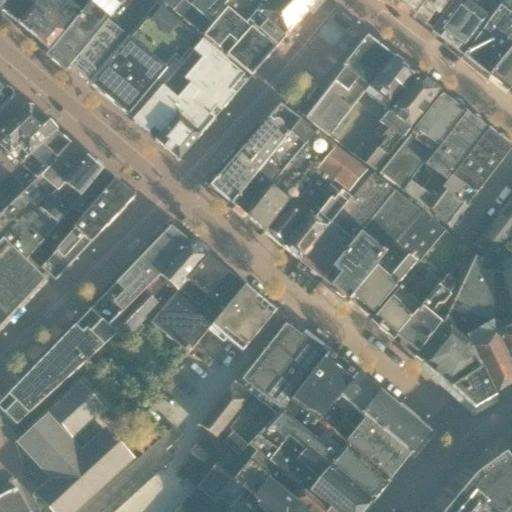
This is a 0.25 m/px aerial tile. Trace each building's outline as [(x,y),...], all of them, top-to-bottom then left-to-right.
[(6,0),(0,6),(0,11),(18,26),(27,15),(39,0),(6,0)] [(39,0),(27,15),(18,26),(47,51),(79,13),(90,0),(39,0)] [(69,69),(125,0),(93,0),(50,54),(69,69)] [(119,50),(156,4),(150,0),(125,0),(69,69),(89,85),(117,49),(119,50)] [(157,0),(171,11),(181,0),(157,0)] [(201,36),(231,0),(181,0),(171,11),(201,36)] [(248,24),(266,5),(270,0),(231,0),(201,36),(221,52),(222,51),(248,24)] [(277,48),(317,1),(316,0),(273,0),(268,7),(266,5),(248,24),(264,36),(277,48)] [(511,0),(382,0),(398,11),(400,9),(413,20),(428,0),(511,0)] [(491,2),(493,0),(457,0),(433,34),(464,57),(499,9),(491,2)] [(503,60),(499,56),(511,39),(511,0),(505,0),(499,9),(464,57),(463,59),(467,61),(489,78),(503,60)] [(89,86),(128,118),(174,60),(180,65),(199,43),(201,41),(157,5),(89,86)] [(228,56),(227,58),(252,78),(275,50),(262,39),(264,36),(248,24),(222,51),(228,56)] [(365,95),(393,59),(367,39),(363,43),(357,38),(296,114),(329,138),(365,95)] [(511,39),(499,56),(503,60),(489,78),(510,94),(511,91),(511,39)] [(213,113),(216,116),(245,83),(199,43),(180,65),(129,124),(175,164),(211,122),(208,119),(213,113)] [(389,113),(409,88),(417,77),(393,59),(365,95),(389,113)] [(378,170),(387,157),(439,94),(417,77),(409,88),(389,113),(383,121),(391,127),(382,138),(385,141),(378,150),(379,151),(370,164),(378,170)] [(0,112),(12,101),(11,95),(0,85),(0,112)] [(403,193),(410,183),(423,165),(464,112),(442,95),(412,135),(381,176),(403,193)] [(231,207),(300,123),(279,106),(209,188),(231,207)] [(0,217),(45,174),(70,146),(30,112),(25,112),(0,136),(0,217)] [(426,210),(427,210),(488,130),(464,112),(423,165),(435,174),(421,191),(410,183),(403,193),(426,210)] [(231,207),(247,220),(274,184),(315,134),(300,123),(231,207)] [(467,208),(511,149),(511,148),(488,130),(427,210),(451,231),(467,209),(467,208)] [(291,207),(299,196),(314,207),(335,182),(351,161),(336,150),(315,134),(274,184),(247,220),(264,235),(288,205),(291,207)] [(46,283),(25,263),(32,255),(102,173),(70,146),(45,174),(0,217),(0,332),(9,323),(46,283)] [(349,193),(365,173),(351,161),(335,182),(349,193)] [(82,217),(114,182),(102,173),(32,255),(42,264),(64,239),(61,236),(70,225),(69,224),(78,214),(82,217)] [(322,282),(394,193),(372,175),(300,264),(322,282)] [(56,282),(134,199),(115,183),(72,230),(75,232),(40,269),(56,282)] [(322,282),(348,303),(420,213),(394,192),(394,193),(322,282)] [(282,249),(300,264),(351,200),(342,193),(318,223),(310,216),(284,247),(282,249)] [(291,207),(288,205),(264,235),(282,249),(284,247),(310,216),(310,215),(315,208),(314,207),(299,196),(291,207)] [(511,197),(495,219),(474,247),(484,252),(497,258),(501,252),(503,254),(511,241),(511,197)] [(421,213),(348,303),(347,303),(369,321),(415,265),(444,232),(421,213)] [(113,335),(114,334),(113,333),(115,332),(110,327),(116,320),(159,278),(189,245),(169,228),(89,312),(100,322),(113,335)] [(178,294),(196,270),(206,259),(189,245),(159,278),(116,320),(122,325),(114,334),(127,346),(135,338),(131,334),(158,306),(152,300),(156,296),(161,300),(164,296),(160,292),(167,285),(178,294)] [(511,263),(497,258),(484,252),(483,261),(482,271),(494,273),(493,337),(511,375),(511,263)] [(481,260),(475,257),(442,327),(468,347),(471,350),(493,337),(491,275),(479,273),(481,260)] [(210,329),(244,288),(206,259),(196,270),(178,294),(149,324),(188,356),(210,329)] [(419,286),(434,269),(423,259),(416,267),(418,273),(414,277),(411,276),(372,323),(387,336),(392,336),(395,339),(396,338),(431,296),(419,286)] [(414,360),(440,325),(430,317),(438,307),(443,307),(453,295),(457,285),(447,277),(431,296),(396,338),(400,341),(397,345),(414,360)] [(241,354),(265,325),(274,313),(244,288),(210,329),(241,354)] [(113,335),(100,322),(89,312),(0,405),(0,411),(16,427),(115,336),(113,335)] [(284,322),(234,383),(250,396),(254,399),(302,336),(284,322)] [(471,350),(468,347),(442,327),(440,325),(414,360),(450,390),(450,389),(474,411),(495,399),(495,398),(471,350)] [(302,336),(254,399),(277,417),(280,413),(284,409),(299,391),(319,365),(328,354),(304,335),(302,336)] [(495,398),(511,387),(511,375),(493,337),(471,350),(495,398)] [(308,381),(283,413),(311,435),(320,425),(318,424),(336,404),(348,388),(357,377),(349,371),(329,355),(308,381)] [(325,418),(321,423),(322,424),(332,432),(334,434),(345,422),(343,421),(346,417),(352,410),(398,448),(409,457),(423,440),(422,431),(397,410),(397,411),(380,397),(380,396),(357,377),(348,388),(336,404),(333,406),(334,407),(325,418)] [(234,383),(226,394),(241,407),(250,396),(234,383)] [(106,433),(80,456),(67,442),(102,411),(81,387),(19,444),(53,481),(36,496),(50,511),(73,511),(131,460),(106,433)] [(233,418),(241,407),(226,394),(217,405),(233,418)] [(224,428),(233,418),(217,405),(208,416),(224,428)] [(346,417),(343,421),(345,422),(355,431),(346,443),(379,472),(390,481),(409,457),(398,448),(352,410),(346,417)] [(275,419),(259,436),(278,450),(288,437),(329,472),(359,496),(371,505),(387,485),(376,475),(345,448),(342,451),(329,441),(334,434),(332,432),(322,424),(310,439),(299,429),(280,413),(277,417),(276,418),(275,419)] [(215,439),(224,428),(208,416),(200,427),(215,439)] [(158,436),(147,424),(129,440),(139,452),(158,436)] [(165,452),(166,452),(182,438),(174,428),(158,443),(165,452)] [(278,450),(269,462),(275,467),(284,475),(298,487),(310,497),(309,498),(318,505),(321,502),(329,509),(332,511),(364,511),(369,506),(358,497),(329,473),(329,472),(288,437),(278,450)] [(201,439),(190,453),(192,455),(202,462),(211,470),(216,465),(223,456),(201,439)] [(171,458),(166,452),(165,452),(158,443),(148,451),(161,466),(162,466),(171,458)] [(511,511),(511,450),(505,456),(505,455),(478,474),(475,477),(472,479),(444,511),(511,511)] [(165,469),(162,466),(161,466),(148,451),(139,459),(155,477),(165,469)] [(186,481),(202,462),(192,455),(177,473),(186,481)] [(146,485),(155,477),(139,459),(131,467),(146,485)] [(196,489),(211,470),(202,462),(186,481),(196,489),(189,498),(205,511),(207,511),(214,504),(196,489)] [(227,511),(228,511),(245,490),(251,495),(245,502),(256,511),(259,507),(264,511),(306,511),(305,509),(296,503),(289,497),(275,485),(266,478),(248,464),(235,481),(216,505),(214,504),(207,511),(227,511)] [(211,470),(196,489),(214,504),(216,505),(235,481),(216,465),(211,470)] [(137,493),(146,485),(131,467),(122,475),(137,493)] [(129,501),(137,493),(122,475),(113,483),(129,501)] [(0,511),(26,511),(9,483),(0,488),(0,511)] [(119,509),(129,501),(113,483),(104,491),(119,509)] [(298,487),(289,497),(296,503),(305,509),(306,511),(332,511),(329,509),(321,502),(318,505),(309,498),(310,497),(298,487)] [(106,511),(115,511),(119,509),(104,491),(95,499),(106,511)] [(205,511),(189,498),(181,507),(186,511),(205,511)] [(90,511),(106,511),(95,499),(86,507),(90,511)]
